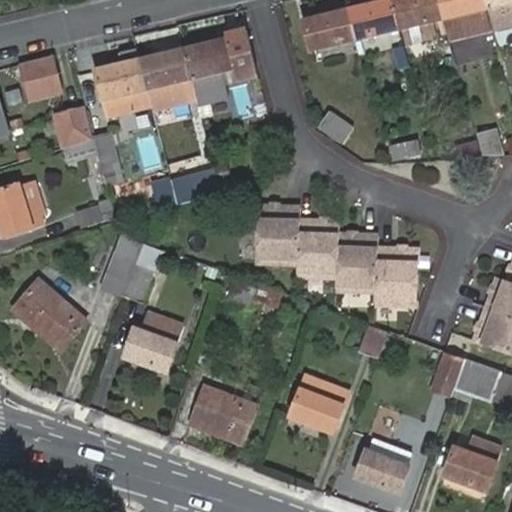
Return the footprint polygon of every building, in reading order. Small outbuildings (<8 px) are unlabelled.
[(392,0),(387,0),(348,10),(352,24),(356,40),(401,29),(397,16),(392,0)] [(438,0),(392,0),(397,16),(401,29),(405,47),(432,40),(428,23),(444,19),(440,3),(438,0)] [(438,0),(440,3),(444,19),(486,9),(483,0),(438,0)] [(511,0),(483,0),(486,9),(491,8),(493,20),(511,16),(511,0)] [(352,24),(348,10),(304,20),(312,51),(356,40),(352,24)] [(229,39),(184,50),(188,65),(192,80),(197,100),(198,104),(227,97),(224,86),(222,72),(236,69),(239,82),(259,77),(245,29),(227,33),(229,39)] [(184,50),(139,60),(144,80),(151,106),(152,111),(197,100),(192,80),(188,65),(184,50)] [(53,56),(22,63),(31,101),(62,93),(53,56)] [(144,80),(139,60),(95,71),(107,117),(151,106),(144,80)] [(239,82),(236,69),(222,72),(224,86),(239,82)] [(0,134),(11,131),(0,96),(0,134)] [(56,114),(65,150),(80,146),(95,141),(90,125),(85,105),(56,114)] [(319,127),(342,145),(353,129),(329,112),(319,127)] [(113,136),(95,141),(101,163),(107,186),(125,181),(113,136)] [(480,155),(476,139),(454,145),(457,158),(480,155)] [(392,146),(396,161),(421,154),(417,140),(392,146)] [(511,140),(502,143),(506,154),(511,152),(511,140)] [(189,176),(171,180),(174,192),(177,203),(195,199),(189,176)] [(0,190),(0,218),(1,221),(5,236),(32,228),(19,185),(0,190)] [(168,194),(171,207),(177,205),(177,203),(174,192),(168,194)] [(116,217),(111,200),(100,203),(101,206),(79,212),(82,227),(116,217)] [(305,207),(260,206),(259,258),(303,259),(303,272),(343,273),(342,286),(382,287),(381,250),(383,249),(383,234),(344,233),(344,222),(304,221),(305,207)] [(134,267),(143,244),(127,229),(105,287),(123,295),(134,267)] [(143,303),(162,251),(143,244),(134,267),(123,295),(143,303)] [(382,287),(381,300),(416,301),(417,250),(384,249),(381,250),(382,287)] [(251,307),(260,286),(242,279),(229,275),(221,297),(251,307)] [(501,279),(479,341),(511,352),(511,276),(510,281),(501,279)] [(13,310),(61,352),(87,322),(40,280),(13,310)] [(283,309),(285,291),(262,288),(260,305),(283,309)] [(333,315),(327,332),(359,343),(364,326),(333,315)] [(136,330),(126,357),(168,373),(184,327),(162,318),(155,337),(136,330)] [(361,352),(380,359),(388,335),(369,328),(361,352)] [(462,370),(466,359),(457,356),(447,352),(434,391),(453,397),(455,389),(462,370)] [(492,400),(502,372),(484,366),(466,359),(462,370),(455,389),(491,402),(492,400)] [(511,408),(511,407),(511,375),(502,372),(492,400),(511,408)] [(306,385),(293,418),(334,434),(350,393),(306,377),(304,384),(306,385)] [(207,387),(192,425),(243,446),(259,407),(207,387)] [(456,445),(443,478),(487,495),(505,447),(474,436),(468,451),(456,445)] [(375,439),(359,480),(399,495),(410,468),(386,459),(392,445),(375,439)]
